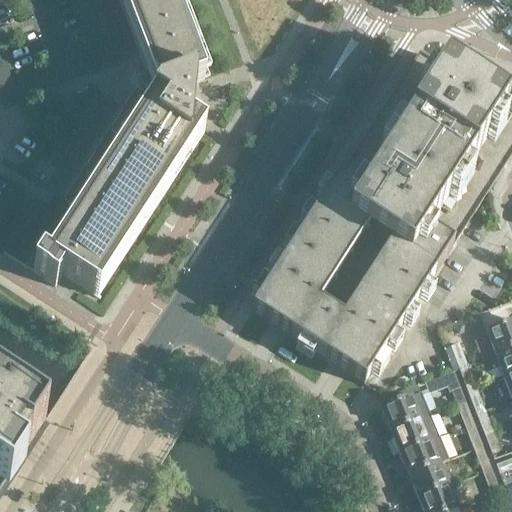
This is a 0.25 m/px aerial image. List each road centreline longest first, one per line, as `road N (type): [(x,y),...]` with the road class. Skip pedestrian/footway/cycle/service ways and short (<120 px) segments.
road 1 (residential): [(381,511),(344,429),(174,318)]
road 2 (secondary): [(174,318),(328,79)]
road 3 (secondary): [(174,318),(41,511)]
road 4 (secondary): [(68,511),(103,461),(174,318)]
road 5 (residential): [(106,0),(119,40),(108,55),(9,93),(0,68)]
